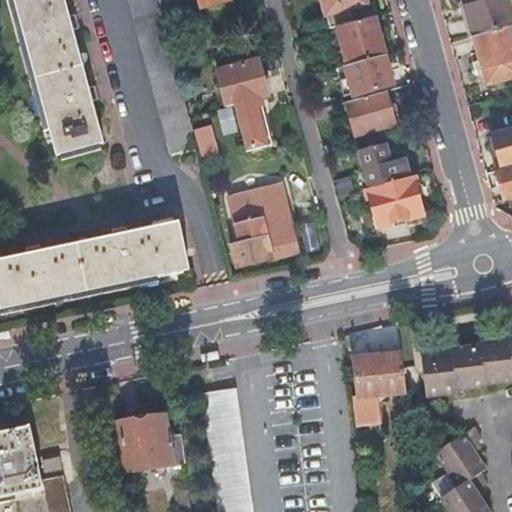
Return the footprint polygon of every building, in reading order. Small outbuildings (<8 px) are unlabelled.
[(14,0),(57,157),(82,151),(104,145),(93,103),(100,101),(96,87),(89,89),(73,30),(79,28),(75,16),(69,17),(64,0),(14,0)] [(129,0),(172,155),(198,149),(190,119),(177,71),(158,0),(129,0)] [(199,0),(202,9),(232,1),(231,0),(199,0)] [(322,0),(327,16),(366,5),(364,0),(322,0)] [(462,0),(473,38),(510,28),(511,27),(511,21),(506,0),(462,0)] [(385,57),(374,18),(336,28),(347,67),(385,57)] [(511,27),(510,28),(473,38),(486,87),(511,79),(511,27)] [(178,68),(190,65),(183,37),(171,40),(178,68)] [(393,86),(385,57),(347,67),(345,68),(353,98),(393,86)] [(247,155),(274,148),(261,100),(268,98),(259,62),(217,73),(227,109),(234,107),(247,155)] [(394,126),(386,93),(346,103),(355,137),(394,126)] [(345,112),(343,104),(316,111),(318,119),(345,112)] [(511,131),(492,137),(501,169),(511,165),(511,131)] [(389,164),(383,145),(359,152),(369,191),(408,181),(403,160),(389,164)] [(503,202),(511,199),(511,168),(496,173),(503,202)] [(231,247),(236,269),(298,255),(279,177),(226,190),(239,245),(231,247)] [(424,217),(414,179),(408,181),(369,191),(365,193),(376,230),(424,217)] [(29,249),(25,250),(26,256),(0,260),(0,309),(43,301),(118,285),(188,271),(178,224),(126,234),(125,229),(111,231),(112,237),(105,239),(39,252),(38,247),(29,249)] [(483,345),(455,349),(461,390),(488,387),(488,385),(511,381),(511,338),(482,343),(483,345)] [(461,390),(455,349),(453,349),(453,351),(423,355),(429,397),(459,393),(459,391),(461,390)] [(359,399),(353,400),(356,429),(380,426),(377,399),(406,395),(401,355),(354,361),(359,399)] [(185,464),(181,435),(168,437),(165,417),(118,424),(125,473),(185,464)] [(491,511),(483,498),(480,492),(485,489),(490,486),(483,474),(489,471),(478,454),(474,447),(480,444),(485,441),(477,428),(437,451),(449,472),(453,471),(461,485),(442,496),(451,511),(491,511)] [(0,511),(46,511),(41,484),(29,430),(0,436),(0,511)] [(484,451),(480,444),(474,447),(478,454),(484,451)] [(61,455),(43,460),(46,473),(64,468),(61,455)] [(41,484),(46,511),(70,511),(63,479),(41,484)] [(489,496),(485,489),(480,492),(483,498),(489,496)] [(180,511),(191,511),(189,492),(178,493),(180,511)]
